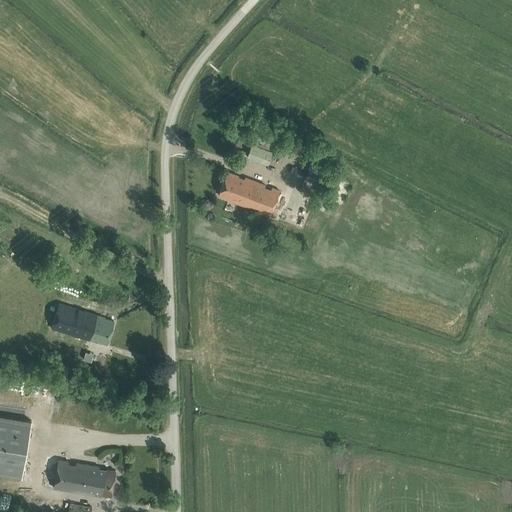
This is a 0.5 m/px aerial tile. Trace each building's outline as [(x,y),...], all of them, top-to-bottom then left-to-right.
[(287,153),(294,137),(248,118),(242,134),(287,153)] [(252,143),(249,151),(243,149),(240,154),(268,164),(273,151),(252,143)] [(315,197),(329,158),(314,152),(307,170),(293,165),(290,173),(304,177),(299,191),(315,197)] [(239,175),(227,171),(218,194),(230,198),(230,199),(270,215),(279,189),(272,187),(271,188),(266,186),(266,184),(239,174),(239,175)] [(38,320),(46,283),(23,278),(14,315),(38,320)] [(107,343),(114,320),(88,312),(88,311),(59,302),(52,327),(97,341),(97,340),(107,343)] [(13,344),(21,344),(22,333),(13,333),(13,344)] [(10,385),(10,399),(27,399),(27,384),(10,385)] [(32,420),(0,414),(0,473),(22,477),(32,420)] [(76,462),(69,461),(69,459),(59,458),(53,488),(101,496),(102,493),(112,495),(116,469),(107,467),(106,468),(99,467),(99,465),(76,461),(76,462)] [(90,511),(92,506),(70,502),(68,511),(90,511)]
